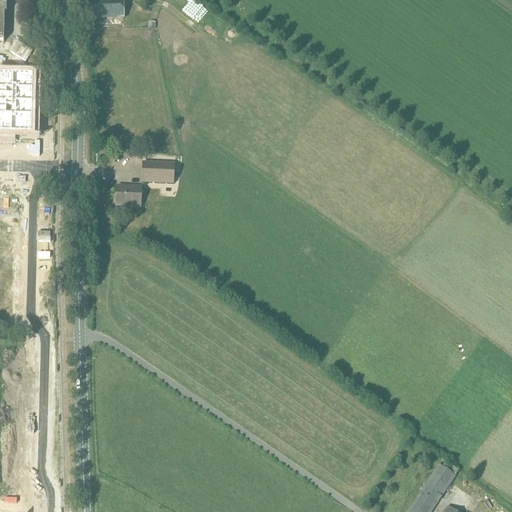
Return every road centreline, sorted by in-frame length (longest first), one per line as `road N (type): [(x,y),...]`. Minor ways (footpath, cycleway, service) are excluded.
road 1 (residential): [(50,511),(41,470),(44,334),(32,310),(33,166)]
road 2 (tertiary): [(85,511),(76,167)]
road 3 (tertiary): [(76,167),(77,78),(56,0)]
